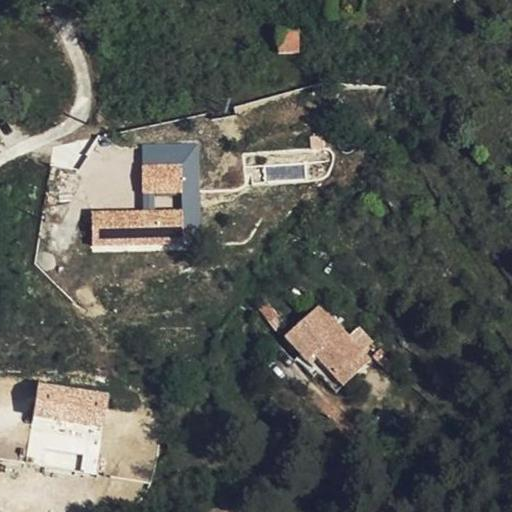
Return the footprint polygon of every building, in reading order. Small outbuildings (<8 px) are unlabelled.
[(358,0),(342,0),(341,10),(374,15),(375,3),(358,0)] [(287,62),(308,64),(311,44),(289,42),(287,62)] [(203,198),(199,144),(143,147),(148,215),(179,213),(178,199),(203,198)] [(94,222),(97,261),(185,254),(182,215),(94,222)] [(312,353),(332,375),(358,351),(369,341),(353,324),(342,335),(315,305),(281,335),(304,361),(312,353)] [(341,386),(367,361),(358,351),(332,375),(341,386)]
